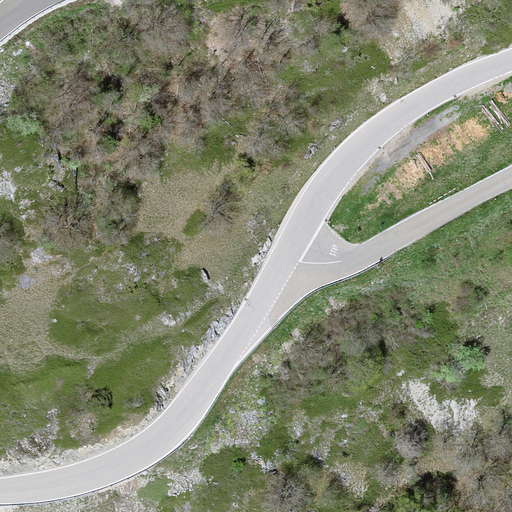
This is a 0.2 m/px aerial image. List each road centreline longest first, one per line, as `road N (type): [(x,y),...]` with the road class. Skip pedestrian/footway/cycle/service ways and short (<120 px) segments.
road 1 (tertiary): [(284,259),(191,404),(155,441),(90,474),(0,490)]
road 2 (tertiary): [(511,63),(389,122),(334,172),(284,259)]
road 3 (tertiary): [(511,177),(365,254),(284,259)]
